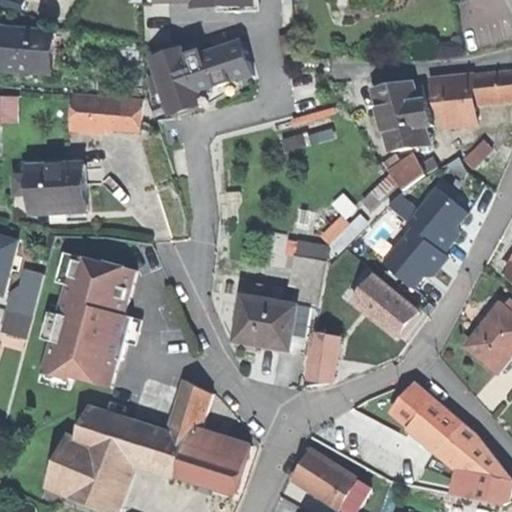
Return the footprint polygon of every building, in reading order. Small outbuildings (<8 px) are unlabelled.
[(25,0),(5,0),(4,5),(23,10),(25,4),(25,0)] [(155,0),(156,3),(194,1),(195,9),(253,7),(252,0),(126,0),(127,0),(155,0)] [(1,28),(0,36),(12,37),(13,29),(1,28)] [(12,37),(0,36),(0,43),(0,67),(54,70),(55,49),(56,30),(13,29),(12,37)] [(241,38),(189,57),(185,44),(148,57),(168,116),(205,104),(202,94),(254,75),(247,56),(241,38)] [(65,49),(55,49),(54,70),(64,70),(65,49)] [(511,72),(434,80),(445,126),(468,124),(467,112),(477,111),(477,103),(506,100),(511,99),(511,72)] [(394,85),(377,88),(393,150),(414,147),(412,140),(430,137),(427,125),(436,124),(429,100),(420,102),(415,82),(394,85)] [(74,130),(92,131),(95,94),(77,93),(74,130)] [(145,98),(95,94),(92,131),(106,132),(107,127),(142,129),(145,98)] [(18,97),(5,97),(5,121),(18,121),(18,97)] [(479,123),(477,111),(467,112),(468,124),(479,123)] [(431,146),(430,137),(412,140),(414,147),(414,149),(431,146)] [(479,161),(491,167),(502,143),(490,137),(479,161)] [(386,163),(394,173),(405,165),(397,154),(386,163)] [(394,173),(406,190),(427,174),(415,158),(405,165),(394,173)] [(89,165),(31,168),(32,176),(19,177),(19,193),(33,193),(34,214),(54,213),(55,216),(71,215),(71,212),(91,211),(90,190),(89,165)] [(369,200),(378,209),(398,187),(389,178),(369,200)] [(388,207),(411,225),(442,252),(459,232),(454,228),(471,208),(438,180),(418,204),(402,190),(388,207)] [(353,215),(363,204),(348,191),(338,202),(353,215)] [(342,250),(379,215),(365,200),(328,236),(342,250)] [(411,225),(379,263),(410,289),(424,273),(442,252),(411,225)] [(0,292),(5,294),(20,241),(0,235),(0,292)] [(37,246),(30,271),(45,275),(52,250),(37,246)] [(442,252),(424,273),(432,279),(450,258),(442,252)] [(106,262),(77,254),(47,372),(76,379),(77,376),(114,386),(121,356),(126,358),(131,336),(136,315),(127,313),(138,268),(107,260),(106,262)] [(299,287),(296,305),(300,305),(312,307),(321,309),(329,261),(297,256),(293,286),(299,287)] [(30,271),(23,296),(38,301),(45,275),(30,271)] [(359,302),(399,333),(409,321),(417,310),(418,309),(388,286),(378,278),(359,302)] [(10,310),(12,310),(34,316),(38,301),(23,296),(15,294),(10,310)] [(247,296),(239,341),(267,345),(293,350),(295,334),(300,305),(296,305),(247,296)] [(470,345),(502,372),(511,359),(511,311),(507,307),(503,304),(487,324),(470,345)] [(312,307),(300,305),(295,334),(308,336),(312,307)] [(321,309),(320,317),(336,319),(337,311),(321,309)] [(6,332),(28,338),(34,316),(12,310),(6,332)] [(320,317),(318,332),(340,336),(339,320),(336,319),(320,317)] [(340,336),(318,332),(309,384),(335,382),(342,336),(340,336)] [(189,380),(186,389),(169,437),(188,443),(197,446),(202,429),(214,394),(189,380)] [(511,476),(477,435),(417,385),(405,399),(395,411),(413,427),(420,433),(443,452),(450,457),(462,468),(476,470),(511,477),(511,476)] [(182,387),(167,431),(91,405),(79,437),(74,453),(86,458),(71,496),(111,511),(114,511),(135,459),(179,473),(188,443),(169,437),(186,389),(182,387)] [(74,453),(79,437),(91,405),(86,404),(57,445),(63,447),(48,485),(71,496),(86,458),(74,453)] [(415,439),(420,433),(413,427),(408,433),(415,439)] [(179,473),(239,492),(245,471),(253,444),(202,429),(197,446),(188,443),(179,473)] [(304,465),(296,478),(342,507),(345,503),(360,480),(314,450),(304,465)] [(446,461),(450,457),(443,452),(440,456),(446,461)] [(511,494),(511,477),(476,470),(471,497),(510,505),(511,494)] [(392,474),(391,482),(426,488),(426,483),(411,481),(412,477),(392,474)] [(372,488),(360,480),(345,503),(357,511),(372,488)]
